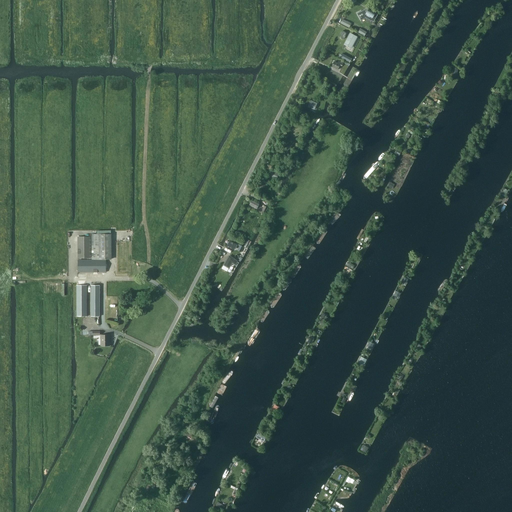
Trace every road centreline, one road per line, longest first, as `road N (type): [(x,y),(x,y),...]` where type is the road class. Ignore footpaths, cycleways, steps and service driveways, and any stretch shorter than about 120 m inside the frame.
road 1 (unclassified): [(79,511),(338,0)]
road 2 (track): [(148,73),(150,280)]
